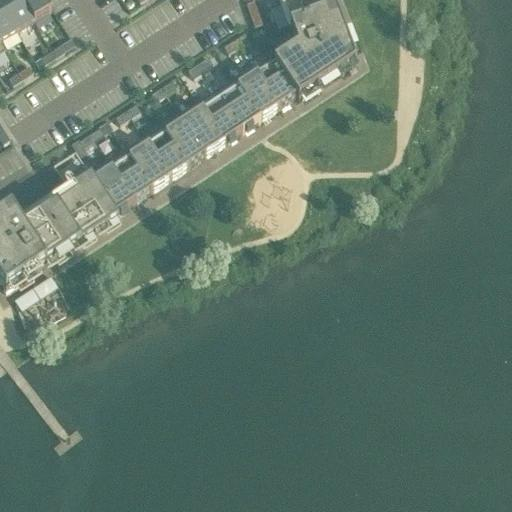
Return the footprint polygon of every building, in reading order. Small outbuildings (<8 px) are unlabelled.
[(33,27),(17,0),(0,0),(0,8),(17,37),(33,27)] [(17,0),(33,27),(51,17),(41,0),(17,0)] [(304,0),(278,0),(281,8),(304,0)] [(331,15),(325,0),(304,0),(281,8),(290,31),(335,14),(331,15)] [(258,17),(254,6),(246,9),(250,20),(258,17)] [(17,37),(0,8),(0,46),(1,46),(17,37)] [(274,68),(299,105),(355,68),(335,14),(290,31),(297,53),(274,68)] [(262,29),(258,17),(250,20),(254,31),(262,29)] [(244,39),(234,45),(238,52),(248,46),(244,39)] [(238,52),(234,45),(224,52),(228,59),(238,52)] [(65,57),(61,50),(51,57),(55,63),(65,57)] [(55,63),(51,57),(41,63),(45,70),(55,63)] [(208,62),(198,69),(202,76),(212,69),(208,62)] [(299,105),(274,68),(257,79),(252,71),(251,72),(278,114),(296,102),(298,106),(299,105)] [(192,83),(202,76),(198,69),(187,76),(192,83)] [(33,78),(28,71),(18,78),(23,84),(33,78)] [(278,114),(251,72),(233,83),(260,126),(278,114)] [(23,84),(18,78),(8,84),(13,91),(23,84)] [(260,126),(233,83),(215,95),(242,137),(260,126)] [(172,86),(161,93),(166,100),(176,93),(172,86)] [(166,100),(161,93),(151,99),(156,106),(166,100)] [(242,137),(215,95),(197,107),(224,149),(242,137)] [(224,149),(197,107),(178,119),(206,161),(224,149)] [(135,110),(125,116),(130,123),(140,117),(135,110)] [(130,123),(125,116),(115,123),(120,130),(130,123)] [(206,161),(178,119),(160,131),(188,173),(206,161)] [(188,173),(160,131),(142,143),(170,185),(188,173)] [(99,133),(89,140),(94,147),(104,140),(99,133)] [(9,145),(3,135),(0,136),(0,145),(3,149),(9,145)] [(83,154),(94,147),(89,140),(79,147),(83,154)] [(170,185),(142,143),(124,154),(152,196),(170,185)] [(152,196),(124,154),(106,166),(134,208),(152,196)] [(116,220),(89,178),(79,163),(71,169),(55,179),(66,197),(19,228),(11,216),(0,223),(0,288),(5,297),(65,258),(118,223),(116,220)] [(134,208),(106,166),(89,178),(116,220),(134,208)] [(54,278),(11,304),(13,307),(16,312),(59,286),(54,279),(54,278)]
